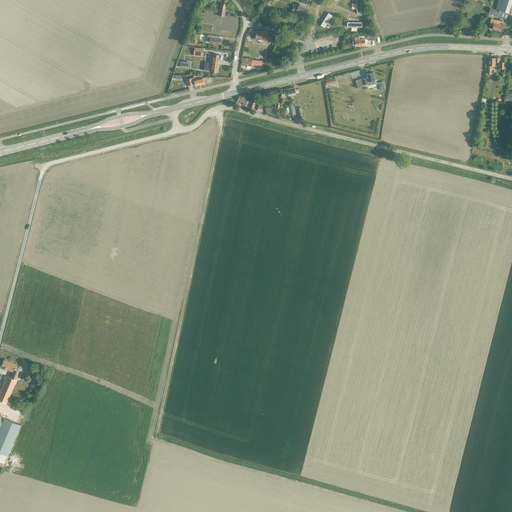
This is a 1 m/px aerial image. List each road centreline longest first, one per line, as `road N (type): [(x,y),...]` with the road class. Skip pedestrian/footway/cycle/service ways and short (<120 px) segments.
road 1 (unclassified): [(511,179),(227,107),(177,130)]
road 2 (secondary): [(236,92),(405,50),(511,49)]
road 3 (unclassified): [(177,130),(43,166)]
